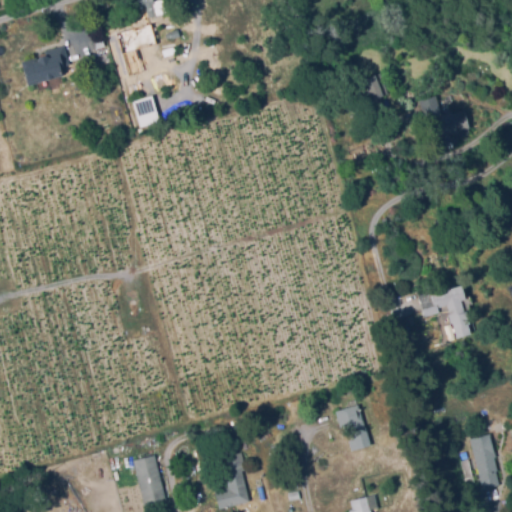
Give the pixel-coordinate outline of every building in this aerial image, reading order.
[(148,17),(145,6),(141,7),(138,0),(165,0),(169,11),(148,17)] [(223,22),(221,17),(216,19),(213,10),(226,5),(232,18),(223,22)] [(114,57),(107,35),(152,21),(159,43),(114,57)] [(30,83),(23,61),(42,55),(41,52),(64,44),(70,64),(64,66),(66,72),(30,83)] [(370,99),(362,79),(376,74),(383,94),(370,99)] [(450,133),(444,115),(465,109),(470,127),(450,133)] [(458,337),(447,303),(438,306),(440,310),(427,315),(420,294),(434,289),(435,292),(462,283),(466,297),(461,299),(465,309),(467,308),(471,322),(469,323),(472,333),(458,337)] [(353,449),(350,438),(354,436),(350,423),(341,426),(336,411),(358,403),(371,443),(353,449)] [(484,487),(470,436),(492,430),(498,454),(494,455),(498,469),(496,469),(500,483),(484,487)] [(277,458),(273,444),(287,440),(291,454),(277,458)] [(221,507),(216,489),(229,485),(226,473),(231,472),(226,455),(241,450),(246,469),(242,470),(250,499),(221,507)] [(144,503),(133,459),(154,453),(166,497),(144,503)] [(471,500),(463,460),(471,458),(479,498),(471,500)] [(352,511),(351,507),(353,507),(351,498),(367,494),(371,511),(352,511)]
